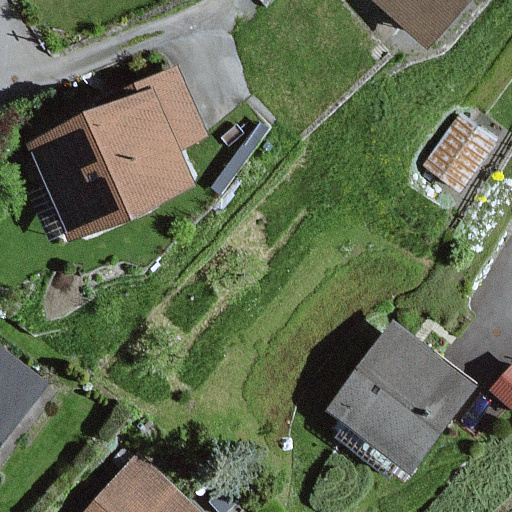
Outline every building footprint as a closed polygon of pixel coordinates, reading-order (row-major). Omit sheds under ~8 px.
[(458,0),(399,0),(434,29),(458,0)] [(143,98),(43,138),(79,226),(195,179),(180,142),(203,133),(177,67),(137,84),(143,98)] [(460,105),(429,154),(469,179),(500,130),(460,105)] [(472,379),(399,324),(338,404),(414,453),(472,379)] [(0,438),(45,381),(0,346),(0,438)] [(202,511),(143,458),(94,511),(202,511)]
